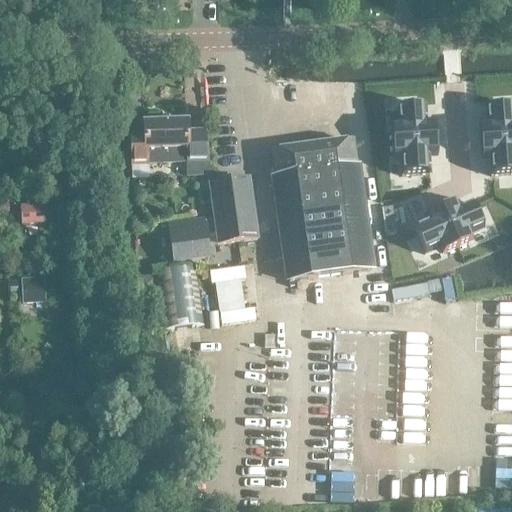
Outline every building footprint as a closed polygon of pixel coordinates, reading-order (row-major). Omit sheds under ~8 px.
[(398,131),(390,132),(393,150),(436,144),(434,126),(426,127),(424,111),(396,115),(398,131)] [(475,128),(475,146),(511,147),(511,129),(511,126),(511,113),(484,113),(483,128),(475,128)] [(209,177),(204,135),(187,135),(187,122),(143,124),(143,137),(130,137),(131,166),(187,164),(187,178),(209,177)] [(369,273),(352,144),(312,149),(329,278),(369,273)] [(436,144),(393,150),(395,168),(403,167),(405,183),(434,179),(431,163),(439,162),(436,144)] [(511,147),(475,146),(474,165),(482,165),(482,181),(511,181),(511,166),(511,165),(511,147)] [(329,278),(312,149),(271,154),(289,284),(329,278)] [(209,187),(217,246),(217,247),(257,242),(248,182),(209,187)] [(466,200),(449,207),(466,246),(483,239),(480,232),(493,226),(482,202),(469,208),(466,200)] [(393,210),(400,232),(422,224),(414,202),(393,210)] [(43,227),(42,207),(20,208),(21,228),(43,227)] [(436,222),(423,228),(433,252),(446,247),(449,254),(466,246),(449,207),(432,215),(436,222)] [(396,237),(392,210),(381,211),(385,238),(396,237)] [(203,221),(186,224),(187,236),(169,238),(173,264),(209,259),(203,221)] [(204,327),(196,268),(153,274),(161,333),(204,327)] [(214,286),(220,330),(256,324),(254,311),(244,313),(240,283),(245,282),(243,270),(209,275),(211,287),(214,286)] [(45,306),(44,281),(21,282),(22,307),(45,306)] [(450,281),(440,283),(445,306),(455,304),(450,281)] [(429,297),(442,294),(439,282),(426,285),(429,297)] [(393,304),(427,297),(425,287),(391,293),(393,304)] [(167,357),(164,333),(144,336),(147,360),(167,357)] [(355,503),(356,473),(333,472),(332,502),(355,503)]
